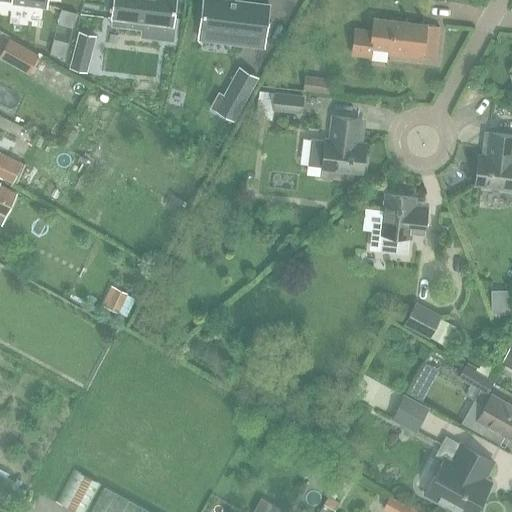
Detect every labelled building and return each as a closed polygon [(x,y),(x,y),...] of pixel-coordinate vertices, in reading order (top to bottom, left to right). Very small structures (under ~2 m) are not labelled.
[(113,0),(111,17),(172,25),(175,0),(113,0)] [(235,0),(203,0),(199,29),(232,33),(231,43),(263,47),(268,4),(235,0)] [(369,56),(370,47),(390,50),(389,55),(422,59),(422,54),(435,55),(439,26),(373,17),(372,30),(355,28),(352,53),(369,56)] [(0,55),(28,72),(38,55),(9,38),(0,55)] [(53,38),(49,53),(64,57),(68,42),(53,38)] [(74,49),(70,67),(86,71),(90,53),(74,49)] [(224,94),(223,95),(231,100),(223,114),(224,114),(233,119),(257,77),(239,67),(224,94)] [(328,91),(329,79),(305,76),(304,88),(328,91)] [(260,91),(257,118),(271,120),(272,109),(301,112),(303,96),(272,93),(260,91)] [(330,140),(325,139),(325,140),(311,139),(308,164),(322,166),(321,167),(362,172),(365,144),(356,143),(359,119),(333,115),(330,140)] [(511,134),(490,132),(487,156),(478,155),(475,183),(511,187),(511,134)] [(0,175),(12,181),(20,163),(0,152),(0,175)] [(11,190),(0,185),(0,203),(4,205),(11,190)] [(386,193),(381,234),(382,234),(380,247),(407,250),(406,251),(408,251),(410,232),(424,234),(427,207),(413,205),(414,197),(386,193)] [(172,195),(166,207),(179,214),(185,202),(172,195)] [(126,291),(115,286),(106,305),(117,311),(126,291)] [(511,291),(492,291),(492,314),(511,314),(511,291)] [(429,336),(440,315),(415,302),(405,323),(429,336)] [(481,343),(488,338),(483,330),(475,336),(481,343)] [(511,349),(510,349),(502,364),(511,369),(511,349)] [(483,362),(477,372),(490,379),(496,369),(483,362)] [(427,364),(410,393),(423,400),(439,371),(427,364)] [(464,365),(458,377),(471,384),(468,389),(470,397),(484,405),(476,419),(487,426),(483,434),(499,444),(504,435),(511,439),(511,404),(491,393),(490,394),(486,392),(492,381),(490,379),(477,372),(464,365)] [(391,418),(414,431),(426,409),(403,396),(391,418)] [(259,432),(253,429),(250,434),(256,437),(259,432)] [(433,476),(441,481),(431,498),(456,511),(473,511),(485,491),(478,487),(492,462),(459,444),(459,445),(445,438),(437,454),(443,458),(433,476)] [(270,440),(263,455),(294,469),(300,454),(270,440)] [(324,461),(320,467),(322,473),(332,479),(338,469),(324,461)] [(8,472),(0,467),(0,484),(1,485),(6,476),(8,472)] [(75,470),(58,501),(78,511),(88,511),(103,485),(75,470)] [(6,476),(1,485),(11,490),(16,481),(6,476)] [(334,509),(339,501),(328,495),(323,503),(334,509)] [(418,511),(390,497),(383,509),(388,511),(418,511)] [(265,511),(270,505),(259,499),(251,511),(265,511)]
